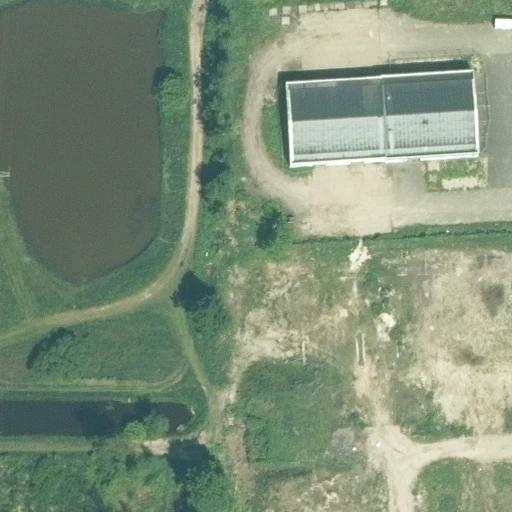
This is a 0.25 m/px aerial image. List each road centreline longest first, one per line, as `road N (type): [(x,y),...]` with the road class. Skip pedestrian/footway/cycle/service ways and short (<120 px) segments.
road 1 (track): [(200,0),(187,249),(155,298),(0,340)]
road 2 (track): [(204,388),(0,390)]
